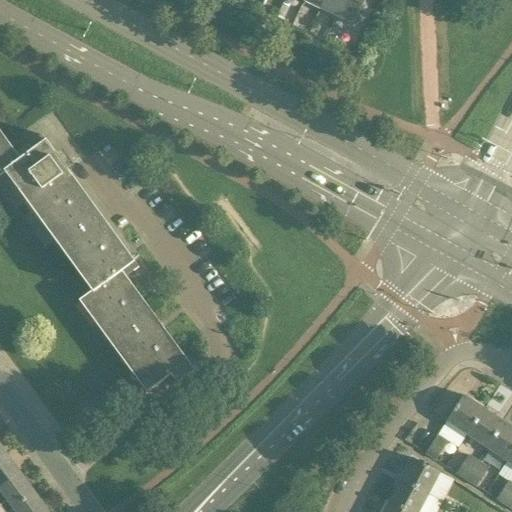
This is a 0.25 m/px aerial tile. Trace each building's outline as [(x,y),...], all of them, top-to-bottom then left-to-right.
[(303,0),(303,2),(319,9),(323,0),(303,0)] [(323,0),(319,9),(336,17),(344,0),(323,0)] [(344,0),(336,17),(353,25),(364,0),(344,0)] [(0,177),(16,155),(7,142),(0,132),(0,177)] [(42,136),(16,155),(0,177),(0,180),(20,207),(27,202),(33,210),(92,292),(126,278),(139,269),(42,136)] [(126,278),(92,292),(79,302),(146,394),(170,376),(177,385),(195,372),(126,278)] [(466,435),(483,409),(463,396),(445,422),(456,429),(466,435)] [(486,449),(503,423),(483,409),(466,435),(486,449)] [(511,428),(503,423),(486,449),(506,462),(511,453),(511,428)] [(435,461),(448,441),(438,435),(425,454),(435,461)] [(5,454),(0,457),(0,487),(19,473),(5,454)] [(478,461),(468,455),(456,474),(465,480),(478,461)] [(399,481),(427,495),(439,473),(411,459),(399,481)] [(478,461),(465,480),(476,487),(488,468),(478,461)] [(19,473),(0,487),(0,507),(3,511),(6,511),(33,492),(19,473)] [(418,511),(427,495),(399,481),(388,502),(407,511),(418,511)] [(511,497),(511,483),(509,481),(496,501),(506,507),(511,497)] [(47,511),(33,492),(6,511),(47,511)] [(407,511),(388,502),(382,511),(407,511)]
